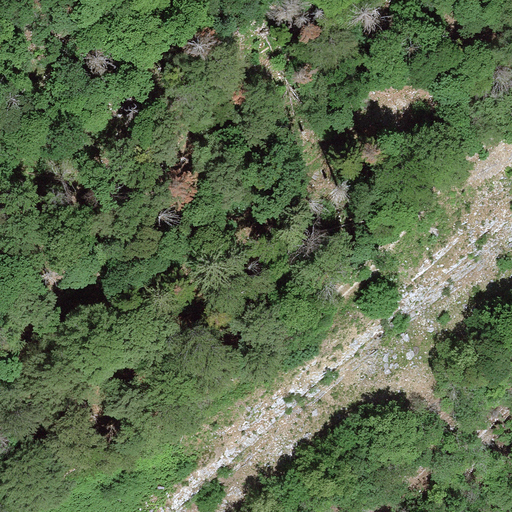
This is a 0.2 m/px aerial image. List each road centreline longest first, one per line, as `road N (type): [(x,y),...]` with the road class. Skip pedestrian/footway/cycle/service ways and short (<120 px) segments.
road 1 (track): [(511,117),(472,150),(350,288),(290,338),(11,511)]
road 2 (track): [(511,22),(167,263),(0,350)]
